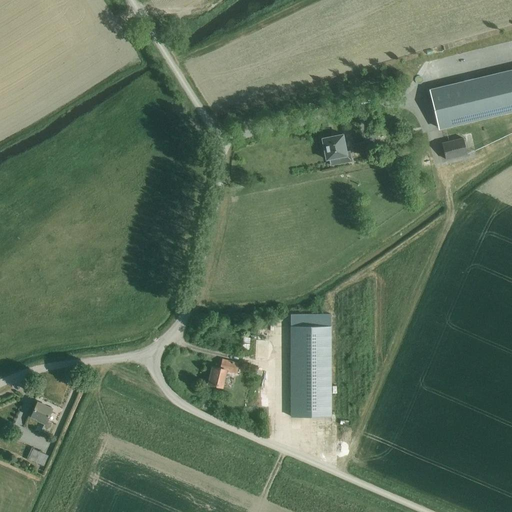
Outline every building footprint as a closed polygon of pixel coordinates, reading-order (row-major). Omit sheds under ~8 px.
[(511,69),(431,89),(440,129),(511,111),(511,69)] [(343,134),(322,138),(326,160),(329,159),(330,165),(351,161),(349,151),(346,152),(343,134)] [(463,138),(442,144),(446,160),(467,155),(463,138)] [(331,314),(291,314),(291,417),(331,416),(331,314)] [(236,373),(238,363),(222,359),(220,369),(212,367),(208,384),(222,387),(225,371),(236,373)] [(254,367),(252,374),(260,375),(262,368),(254,367)] [(52,409),(37,403),(31,417),(45,423),(42,431),(48,434),(52,424),(47,421),(52,409)] [(28,458),(43,465),(48,455),(32,448),(28,458)]
